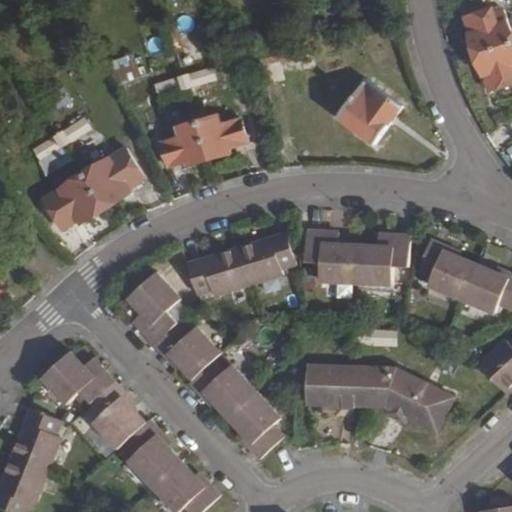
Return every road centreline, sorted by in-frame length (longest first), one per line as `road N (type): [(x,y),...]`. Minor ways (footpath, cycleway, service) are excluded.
road 1 (residential): [(495,214),(433,195),(305,185),(180,218),(131,243),(72,290)]
road 2 (residential): [(268,505),(72,290)]
road 3 (residential): [(419,0),(434,74),(495,214)]
road 4 (residential): [(429,511),(369,477),(298,485),(268,505)]
